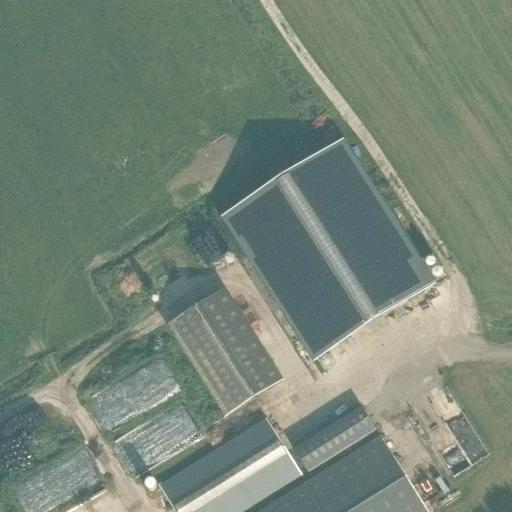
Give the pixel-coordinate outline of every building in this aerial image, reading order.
[(313,363),(436,285),(344,140),(221,219),(313,363)] [(284,381),(226,289),(166,326),(224,418),(284,381)] [(309,472),(376,430),(363,408),(295,450),(309,472)] [(0,450),(0,481),(44,456),(45,458),(60,450),(55,441),(72,431),(64,417),(52,423),(54,427),(46,432),(43,425),(27,434),(27,435),(0,450)] [(426,511),(380,437),(260,511),(241,511),(300,475),(266,421),(160,487),(175,511),(426,511)] [(174,455),(165,431),(148,438),(157,462),(174,455)] [(124,511),(116,501),(105,510),(106,511),(124,511)]
